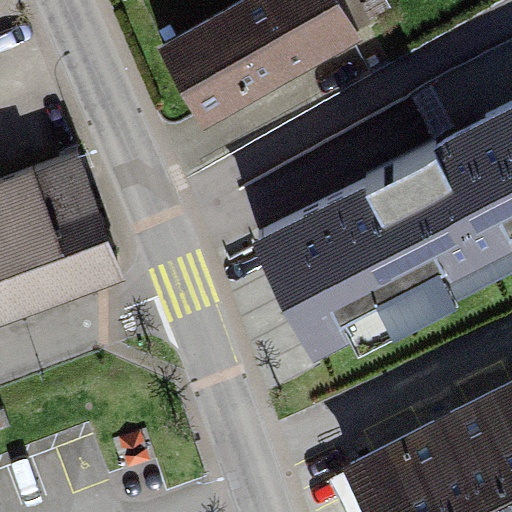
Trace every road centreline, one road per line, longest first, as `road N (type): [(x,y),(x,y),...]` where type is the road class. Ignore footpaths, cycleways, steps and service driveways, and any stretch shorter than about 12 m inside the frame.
road 1 (tertiary): [(77,0),(186,283)]
road 2 (tertiary): [(186,283),(275,511)]
road 3 (residential): [(0,358),(186,283)]
